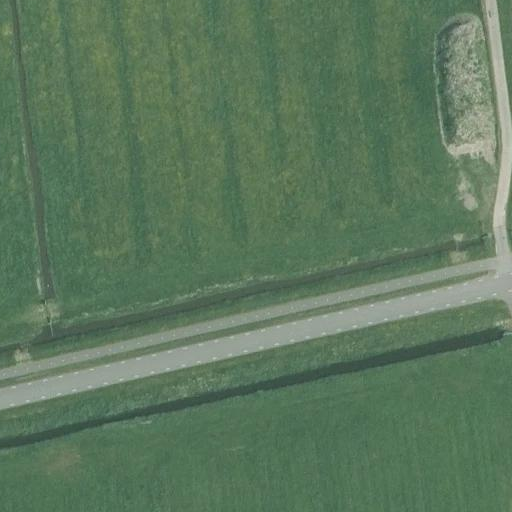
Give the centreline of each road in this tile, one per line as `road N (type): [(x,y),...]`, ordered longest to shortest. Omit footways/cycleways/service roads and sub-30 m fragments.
road 1 (tertiary): [(0,399),(511,282)]
road 2 (track): [(489,0),(505,132),(498,226),(511,278)]
